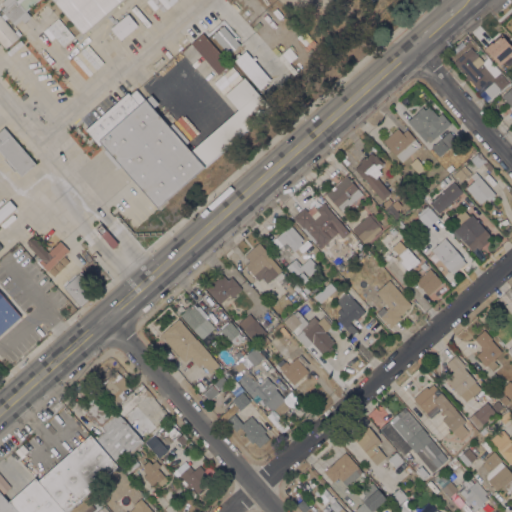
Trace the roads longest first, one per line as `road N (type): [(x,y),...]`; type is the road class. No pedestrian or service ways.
road 1 (primary): [(415,47),(0,414)]
road 2 (residential): [(511,264),(238,511)]
road 3 (residential): [(272,511),(108,319)]
road 4 (residential): [(511,159),(415,47)]
